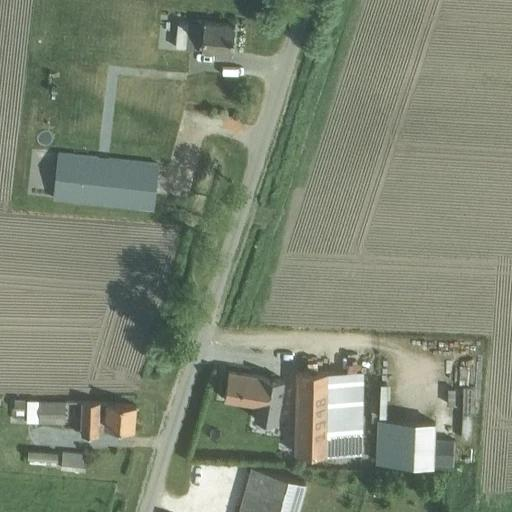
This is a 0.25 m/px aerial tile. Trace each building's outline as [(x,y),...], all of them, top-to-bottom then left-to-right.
[(191,19),(189,31),(202,32),(201,48),(231,51),(233,23),(191,19)] [(156,162),(57,151),(52,197),(151,208),(156,162)] [(295,395),(294,454),(358,456),(361,374),(296,372),(295,395)] [(227,373),(223,399),(257,404),(254,417),(274,421),(282,379),(262,375),(261,378),(227,373)] [(27,400),(26,421),(63,422),(64,401),(27,400)] [(97,403),(81,402),(81,414),(81,432),(96,433),(97,412),(97,403)] [(97,403),(97,412),(104,412),(104,426),(134,427),(135,404),(97,403)] [(378,418),(376,463),(431,466),(431,464),(432,439),(433,420),(378,418)] [(432,439),(431,464),(452,465),(453,440),(432,439)] [(56,461),(57,453),(27,451),(27,459),(56,461)] [(84,470),(86,453),(62,451),(61,468),(84,470)] [(294,511),(304,483),(252,468),(238,511),(294,511)]
